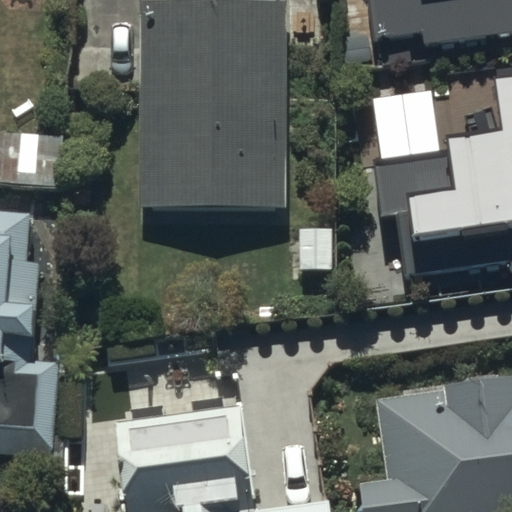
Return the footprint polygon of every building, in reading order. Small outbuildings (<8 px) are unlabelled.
[(193,0),(193,12),(141,12),(139,218),(285,220),(287,51),(319,52),(320,11),(277,11),(277,0),(193,0)] [(343,0),(343,123),(349,123),(349,149),(398,149),(398,125),(490,126),(491,0),(343,0)] [(511,169),(498,171),(505,243),(502,243),(506,288),(511,287),(511,169)] [(0,464),(63,468),(64,442),(58,442),(62,372),(32,370),(34,320),(51,320),(53,270),(34,269),(36,216),(0,214),(0,464)] [(511,511),(511,389),(377,407),(387,491),(362,495),(364,511),(511,511)] [(132,431),(113,432),(118,511),(330,511),(330,509),(282,511),(248,511),(242,414),(225,415),(224,407),(193,409),(193,423),(163,425),(162,416),(132,418),(132,431)]
